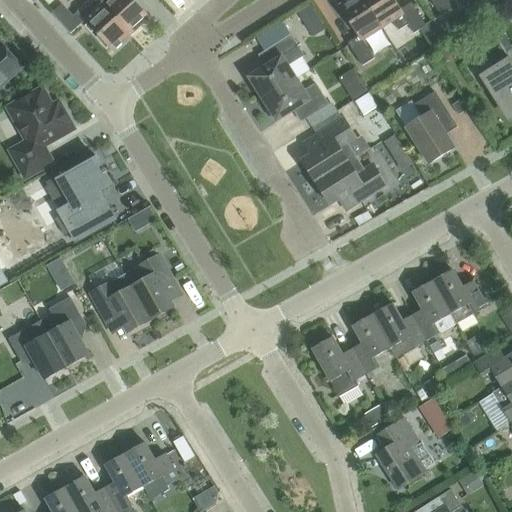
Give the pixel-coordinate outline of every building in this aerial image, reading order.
[(130,36),(97,0),(90,0),(77,13),(99,37),(97,39),(106,49),(108,47),(113,52),(130,36)] [(97,0),(130,36),(149,18),(132,0),(97,0)] [(363,41),(383,27),(365,0),(349,0),(339,7),(358,37),(348,44),(362,67),(374,59),(363,41)] [(365,0),(383,27),(392,22),(398,31),(408,25),(414,34),(426,27),(411,4),(400,10),(393,0),(365,0)] [(446,0),(430,0),(441,17),(453,9),(446,0)] [(64,6),(53,12),(62,26),(72,20),(64,6)] [(492,32),(491,32),(505,54),(506,54),(505,53),(511,48),(499,28),(492,32)] [(263,100),(295,79),(288,67),(304,57),(291,35),(264,52),(271,64),(249,78),(251,81),(249,85),(253,92),(258,92),(263,100)] [(0,87),(22,68),(0,44),(0,87)] [(511,116),(511,63),(508,58),(507,59),(508,61),(483,77),(509,119),(511,116)] [(354,71),(342,78),(351,94),(364,87),(354,71)] [(270,119),(275,119),(277,122),(299,108),(307,119),(329,105),(316,84),(303,92),(295,79),(263,100),(268,108),(266,112),(270,119)] [(47,94),(44,93),(42,90),(25,99),(25,104),(11,112),(28,142),(11,152),(26,178),(52,163),(43,147),(73,129),(64,114),(58,117),(51,105),(52,102),(47,94)] [(406,128),(429,165),(454,149),(439,126),(451,118),(435,92),(414,106),(422,118),(406,128)] [(367,96),(355,101),(362,115),(374,110),(367,96)] [(316,184),(357,158),(349,145),(357,140),(343,119),(304,144),(311,156),(302,162),(316,184)] [(316,184),(330,206),(339,200),(346,211),(386,186),(373,165),(364,170),(357,158),(316,184)] [(99,192),(112,184),(106,174),(107,173),(104,169),(103,169),(97,159),(61,179),(60,176),(46,184),(48,187),(46,188),(55,205),(56,204),(60,211),(58,212),(61,217),(55,220),(64,236),(70,232),(72,237),(112,215),(99,192)] [(151,321),(173,308),(170,302),(182,295),(159,255),(125,275),(151,321)] [(452,272),(449,274),(447,270),(430,279),(456,326),(487,309),(472,283),(462,289),(452,272)] [(128,334),(151,321),(125,275),(90,294),(113,334),(125,328),(128,334)] [(426,343),(456,326),(430,279),(413,289),(415,292),(412,294),(422,311),(412,317),(426,343)] [(41,321),(67,368),(89,356),(75,332),(86,326),(70,298),(49,310),(52,315),(41,321)] [(426,343),(412,317),(402,323),(392,306),(372,317),(391,350),(396,360),(426,343)] [(374,360),(391,350),(372,317),(352,328),(362,345),(352,351),(366,377),(368,380),(380,373),(374,360)] [(45,380),(67,368),(41,321),(8,340),(21,362),(32,356),(45,380)] [(342,356),(333,339),(329,342),(327,338),(311,347),(313,351),(312,351),(339,399),(358,388),(355,383),(366,377),(352,351),(342,356)] [(501,390),(511,382),(511,355),(504,361),(498,351),(474,366),(481,378),(491,373),(501,389),(501,390)] [(511,424),(511,423),(511,382),(501,390),(501,389),(492,395),(511,424)] [(18,387),(16,399),(30,400),(31,388),(18,387)] [(399,490),(426,473),(410,449),(419,444),(404,421),(379,437),(388,450),(378,457),(399,490)] [(183,438),(176,443),(188,462),(195,458),(183,438)] [(125,456),(144,489),(162,479),(167,488),(180,481),(166,456),(155,461),(145,444),(125,456)] [(125,456),(105,467),(115,484),(105,490),(117,511),(134,511),(127,499),(144,489),(125,456)] [(80,477),(63,486),(78,511),(117,511),(105,490),(95,495),(85,478),(82,480),(80,477)] [(78,511),(63,486),(48,495),(50,498),(46,500),(52,511),(78,511)] [(431,511),(454,511),(461,508),(451,491),(427,506),(431,511)]
